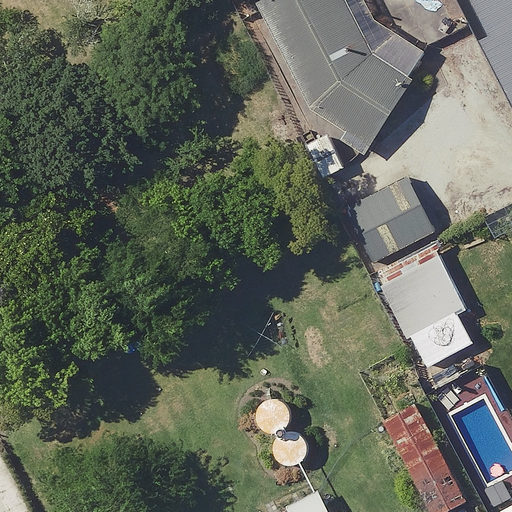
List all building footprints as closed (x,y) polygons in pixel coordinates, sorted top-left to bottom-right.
[(338,0),(276,0),(261,8),(315,107),(309,114),(355,152),(410,84),(402,78),(418,58),(394,39),(378,58),(363,47),(338,0)] [(511,0),(460,0),(511,108),(511,0)] [(429,233),(401,185),(345,218),(372,265),(429,233)] [(462,317),(439,260),(379,284),(403,342),(462,317)] [(316,461),(283,393),(249,410),(282,477),(316,461)] [(511,479),(491,434),(458,448),(478,493),(511,479)] [(334,511),(321,487),(282,507),(285,511),(334,511)]
